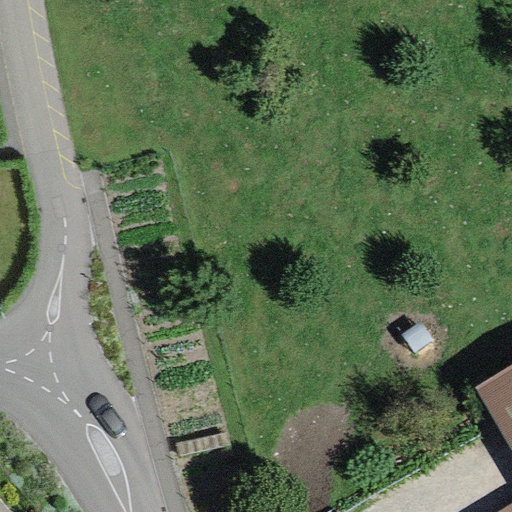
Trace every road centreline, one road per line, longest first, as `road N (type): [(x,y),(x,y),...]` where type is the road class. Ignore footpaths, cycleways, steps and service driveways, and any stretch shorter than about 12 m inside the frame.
road 1 (residential): [(44,360),(61,275),(55,166),(20,0)]
road 2 (residential): [(133,511),(109,450),(44,360)]
